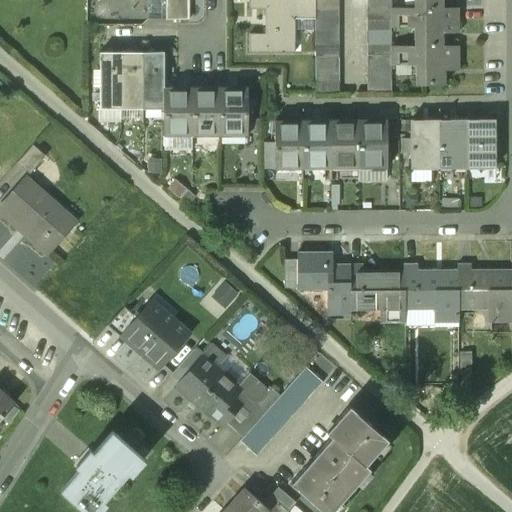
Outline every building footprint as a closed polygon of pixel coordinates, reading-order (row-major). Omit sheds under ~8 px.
[(164,0),(165,19),(188,19),(188,0),(164,0)] [(248,0),(248,9),(266,9),(266,27),(265,27),(265,35),(249,35),(249,53),(294,53),(294,19),(314,19),(314,10),(314,0),(248,0)] [(339,10),(338,0),(314,0),(314,10),(339,10)] [(390,0),(366,0),(366,8),(390,8),(390,0)] [(413,0),(413,9),(430,9),(442,9),(442,0),(413,0)] [(391,20),(390,8),(366,8),(368,20),(391,20)] [(413,9),(391,9),(391,20),(391,27),(414,27),(414,47),(442,47),(442,33),(458,33),(458,21),(430,20),(430,9),(413,9)] [(442,9),(430,9),(430,20),(458,21),(458,9),(442,9)] [(339,22),(339,10),(314,10),(315,22),(339,22)] [(391,27),(391,20),(368,20),(368,32),(391,33),(391,27)] [(339,34),(339,22),(315,22),(315,34),(339,34)] [(391,44),(391,33),(368,32),(368,44),(391,44)] [(339,46),(339,34),(315,34),(315,46),(339,46)] [(391,47),(391,44),(368,44),(367,56),(391,56),(391,47)] [(339,58),(339,46),(315,46),(315,58),(339,58)] [(414,47),(391,47),(391,56),(391,65),(415,65),(415,85),(444,85),(445,71),(458,71),(458,47),(442,47),(414,47)] [(121,53),(100,53),(101,103),(121,103),(121,53)] [(142,53),(121,53),(121,103),(142,103),(142,53)] [(163,53),(142,53),(142,103),(163,103),(163,53)] [(391,65),(391,56),(367,56),(367,68),(391,68),(391,65)] [(339,70),(339,58),(315,58),(315,70),(339,70)] [(391,80),(391,68),(367,68),(367,80),(391,80)] [(339,82),(339,70),(315,70),(314,82),(339,82)] [(390,92),(391,80),(367,80),(367,92),(390,92)] [(339,94),(339,82),(314,82),(314,94),(339,94)] [(191,94),(175,94),(175,88),(164,88),(164,132),(191,131),(191,94)] [(219,131),(219,94),(202,94),(202,88),(191,88),(191,94),(191,131),(219,131)] [(246,94),(230,94),(230,88),(219,88),(219,94),(219,131),(246,131),(246,94)] [(450,127),(450,120),(438,120),(438,127),(438,164),(466,164),(466,126),(450,127)] [(478,120),(466,120),(466,126),(466,164),(494,164),(494,126),(478,126),(478,120)] [(302,127),(286,127),(286,121),(274,121),(274,165),(302,165),(302,127)] [(313,127),(313,121),(302,121),(302,124),(302,127),(302,165),(330,165),(330,127),(313,127)] [(341,127),(341,121),(330,121),(330,127),(330,165),(358,165),(358,127),(341,127)] [(385,127),(369,127),(369,121),(358,121),(358,127),(358,165),(385,165),(385,127)] [(422,127),(422,121),(410,121),(410,164),(438,164),(438,127),(422,127)] [(46,154),(34,144),(17,162),(29,173),(46,154)] [(48,196),(25,176),(0,203),(0,205),(29,230),(25,233),(48,253),(72,224),(45,200),(48,196)] [(331,251),(297,252),(297,290),(327,290),(327,316),(350,316),(350,310),(350,266),(331,266),(331,251)] [(404,272),(362,272),(362,264),(350,264),(350,266),(350,310),(380,310),(380,323),(404,323),(404,317),(404,309),(404,272)] [(458,271),(416,271),(416,264),(404,265),(404,272),(404,309),(434,309),(434,323),(458,323),(458,309),(458,271)] [(511,271),(470,271),(470,264),(458,264),(458,266),(458,271),(458,309),(488,309),(488,322),(511,322),(511,315),(511,271)] [(212,291),(229,303),(238,289),(222,277),(212,291)] [(136,317),(122,333),(122,334),(161,368),(190,334),(151,300),(136,317)] [(136,317),(124,307),(107,326),(120,337),(122,334),(122,333),(136,317)] [(193,350),(172,373),(181,381),(202,357),(193,350)] [(181,381),(176,387),(221,427),(227,420),(241,403),(233,396),(240,387),(204,355),(181,381)] [(305,367),(282,393),(300,408),(322,383),(305,367)] [(0,419),(14,404),(0,391),(0,419)] [(266,411),(240,442),(257,457),(300,408),(282,393),(266,411)] [(248,395),(241,403),(227,420),(244,435),(266,411),(248,395)] [(349,406),(327,432),(332,437),(365,465),(387,440),(349,406)] [(112,433),(93,455),(90,452),(76,467),(79,470),(61,491),(84,511),(98,511),(105,504),(102,502),(128,473),(131,475),(143,461),(112,433)] [(332,437),(291,484),(323,511),(331,511),(369,469),(365,465),(332,437)] [(148,452),(142,447),(137,453),(142,458),(148,452)] [(288,511),(296,503),(278,488),(270,496),(287,511),(288,511)] [(261,506),(244,490),(225,511),(224,511),(266,511),(268,511),(261,506)] [(287,511),(270,496),(270,497),(261,506),(268,511),(287,511)]
